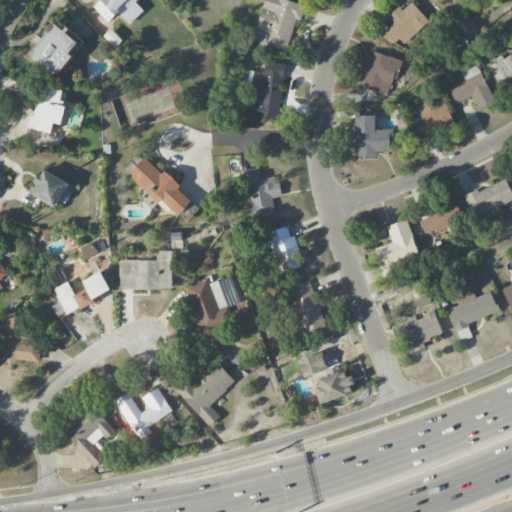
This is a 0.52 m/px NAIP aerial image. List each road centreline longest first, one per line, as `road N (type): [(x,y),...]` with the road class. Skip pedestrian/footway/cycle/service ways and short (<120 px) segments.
road 1 (residential): [(54,502),(42,449),(0,400),(2,29),(23,0)]
road 2 (residential): [(403,412),(330,209),(320,159),(324,82),(357,0)]
road 3 (secondary): [(417,406),(177,477),(0,508)]
road 4 (motorway): [(511,406),(240,503)]
road 5 (residential): [(511,133),(424,177),(330,209)]
road 6 (residential): [(19,419),(85,362),(123,346),(150,349)]
road 7 (motorway): [(240,503),(95,511)]
road 8 (motorway): [(384,511),(511,462)]
